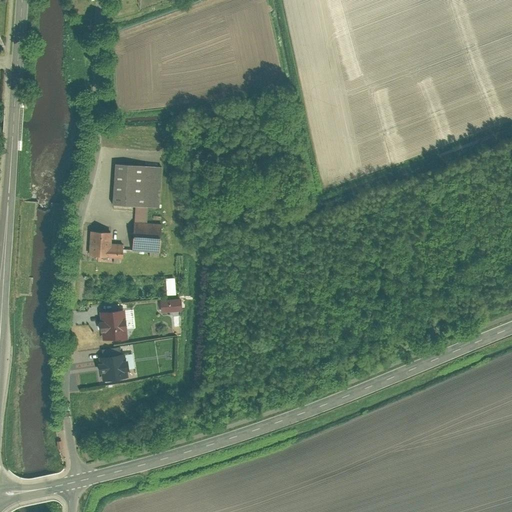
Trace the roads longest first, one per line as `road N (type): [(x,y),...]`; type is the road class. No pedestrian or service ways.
road 1 (residential): [(77,470),(65,411),(66,323),(97,131),(98,0)]
road 2 (tertiary): [(511,328),(292,418),(79,480)]
road 3 (tertiary): [(15,101),(0,271)]
road 4 (track): [(96,49),(218,0)]
